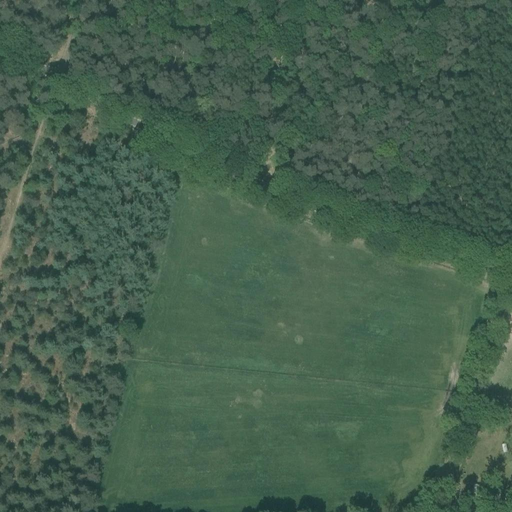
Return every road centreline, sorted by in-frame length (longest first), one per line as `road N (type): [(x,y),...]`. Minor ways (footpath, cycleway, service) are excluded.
road 1 (unclassified): [(511,280),(184,153),(0,36)]
road 2 (track): [(53,76),(0,252)]
